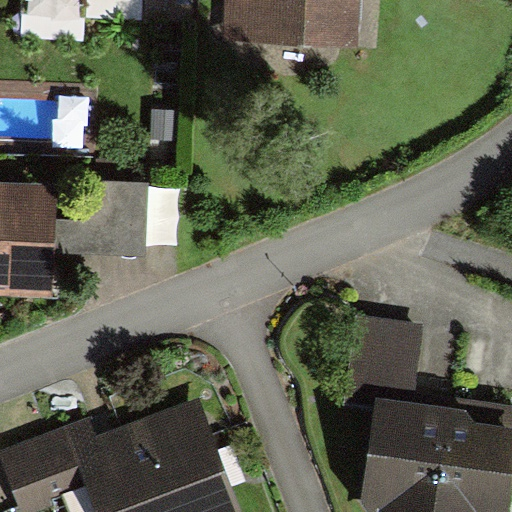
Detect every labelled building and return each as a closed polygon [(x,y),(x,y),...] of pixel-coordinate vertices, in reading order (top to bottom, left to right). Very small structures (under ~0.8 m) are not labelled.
[(228,0),(227,42),(351,48),(353,0),(228,0)] [(181,257),(183,189),(96,186),(94,255),(181,257)] [(56,191),(0,187),(0,296),(49,300),(54,228),(56,191)] [(503,511),(504,511),(511,453),(511,413),(480,410),(468,399),(412,390),(423,319),(357,309),(344,394),(372,399),(359,486),(377,511),(503,511)] [(99,511),(242,511),(200,395),(95,433),(89,418),(3,449),(25,511),(55,500),(51,490),(87,477),(99,511)]
